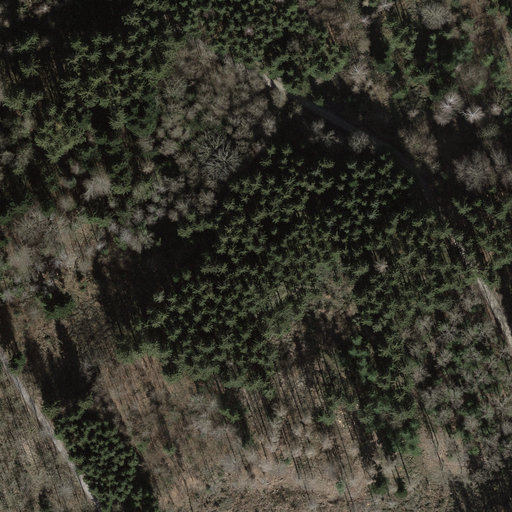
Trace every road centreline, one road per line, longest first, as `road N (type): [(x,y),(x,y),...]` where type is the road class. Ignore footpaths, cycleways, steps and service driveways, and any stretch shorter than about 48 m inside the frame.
road 1 (track): [(146,0),(183,34),(405,162),(511,338)]
road 2 (track): [(0,339),(103,511)]
